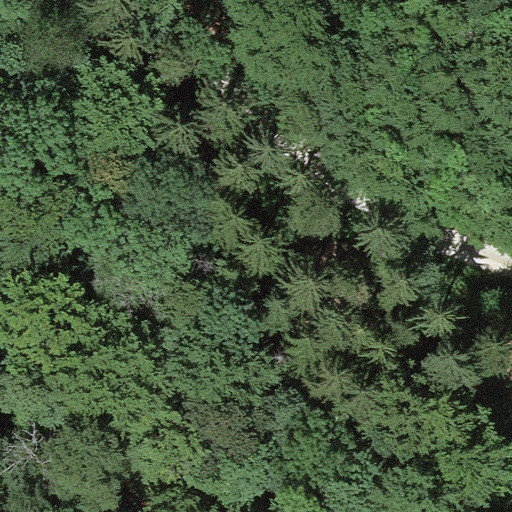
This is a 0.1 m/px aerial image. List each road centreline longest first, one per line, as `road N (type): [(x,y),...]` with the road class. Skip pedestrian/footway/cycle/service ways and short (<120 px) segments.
road 1 (track): [(145,0),(228,86),(378,210)]
road 2 (track): [(511,265),(484,260),(378,210)]
